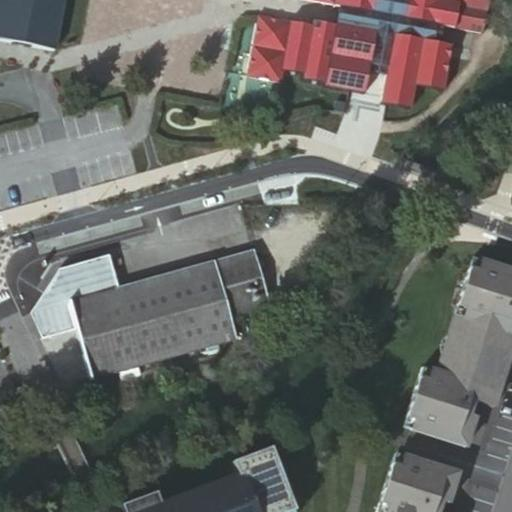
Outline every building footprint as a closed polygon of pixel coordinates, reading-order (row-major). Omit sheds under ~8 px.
[(288,0),(337,9),(435,27),(480,35),(487,0),(288,0)] [(431,46),(435,27),(337,9),(333,29),(311,25),(310,31),(256,22),(245,81),(279,87),(282,75),(301,78),(300,82),(322,86),(321,90),(362,97),(366,76),(385,79),(380,107),(406,113),(410,89),(440,95),(449,49),(431,46)] [(253,256),(117,292),(108,257),(58,270),(32,315),(38,341),(74,332),(86,379),(233,341),(228,318),(266,309),(253,256)] [(488,275),(491,265),(469,259),(466,268),(488,275)] [(508,397),(511,382),(511,332),(501,330),(503,324),(510,327),(511,326),(511,271),(491,265),(488,275),(466,268),(446,336),(453,338),(451,347),(448,358),(440,356),(435,373),(429,371),(424,379),(417,375),(411,396),(413,398),(411,400),(435,406),(450,383),(456,387),(443,409),(459,413),(461,406),(468,409),(470,408),(473,405),(474,403),(478,404),(479,404),(482,390),(508,397)] [(444,343),(451,347),(453,338),(446,336),(444,343)] [(448,358),(451,347),(444,343),(440,356),(448,358)] [(419,369),(417,375),(424,379),(429,371),(419,369)] [(450,383),(435,406),(443,409),(456,387),(450,383)] [(504,410),(508,397),(482,390),(479,404),(504,410)] [(410,401),(433,411),(435,406),(411,400),(410,401)] [(410,401),(405,417),(413,419),(410,431),(465,448),(471,427),(440,413),(433,411),(410,401)] [(440,413),(471,427),(474,417),(459,413),(443,409),(440,413)] [(413,419),(405,417),(402,429),(410,431),(413,419)] [(294,511),(298,511),(299,510),(275,447),(236,462),(242,477),(245,475),(248,483),(172,511),(294,511)] [(399,466),(401,457),(394,454),(391,463),(399,466)] [(459,475),(401,457),(399,466),(391,463),(374,511),(432,511),(431,511),(430,511),(431,508),(430,505),(427,502),(424,500),(421,500),(423,493),(451,503),(459,475)] [(172,511),(248,483),(245,475),(165,506),(161,496),(127,509),(128,511),(172,511)]
